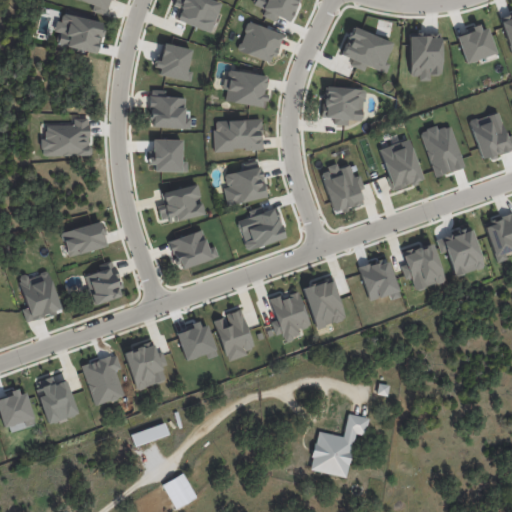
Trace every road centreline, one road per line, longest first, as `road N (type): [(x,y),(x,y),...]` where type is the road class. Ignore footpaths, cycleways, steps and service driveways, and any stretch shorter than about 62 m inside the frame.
road 1 (residential): [(511,179),(0,359)]
road 2 (residential): [(140,0),(125,47),(115,155),(156,305)]
road 3 (track): [(367,392),(297,389),(246,407),(111,511)]
road 4 (residential): [(330,0),(287,103),(294,186),(316,248)]
